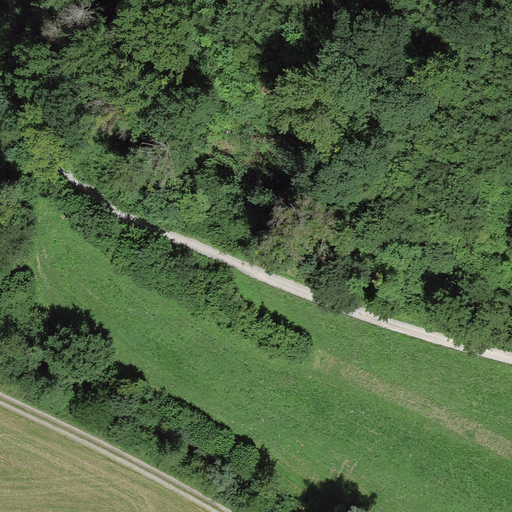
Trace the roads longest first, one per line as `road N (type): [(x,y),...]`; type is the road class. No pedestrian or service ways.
road 1 (track): [(9,0),(3,42),(27,121),(73,180),(264,284),(511,359)]
road 2 (track): [(225,511),(0,396)]
